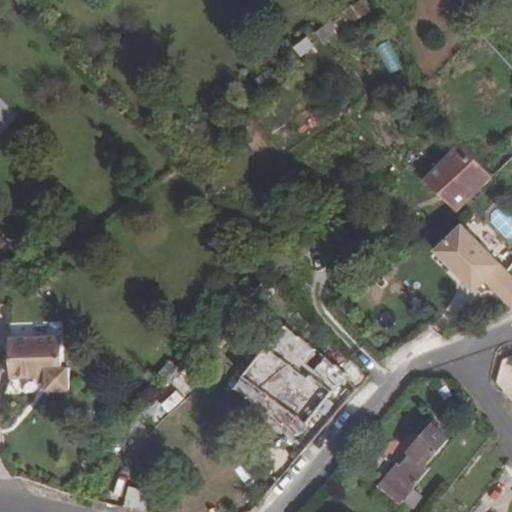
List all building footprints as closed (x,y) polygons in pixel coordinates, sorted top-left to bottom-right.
[(340,15),(316,32),(325,44),(349,27),(340,15)] [(405,68),(391,41),(377,48),(391,75),(405,68)] [(233,109),(224,97),(210,107),(219,119),(233,109)] [(457,211),(473,196),(488,182),(493,177),(461,142),(424,180),(454,208),(457,211)] [(152,187),(140,196),(149,208),(161,199),(152,187)] [(149,208),(148,209),(164,233),(179,222),(162,199),(161,199),(149,208)] [(509,240),(511,236),(511,216),(501,205),(487,217),(509,240)] [(511,306),(511,276),(459,224),(431,251),(447,267),(450,264),(457,271),(454,274),(470,290),(480,280),(509,309),(511,306)] [(307,236),(295,246),(316,266),(326,256),(307,236)] [(450,264),(447,267),(454,274),(457,271),(450,264)] [(297,435),(319,409),(327,399),(347,373),(291,328),(241,389),(297,435)] [(62,337),(10,338),(11,379),(37,377),(48,377),(48,385),(49,390),(69,389),(68,368),(63,368),(62,337)] [(37,377),(38,385),(48,385),(48,377),(37,377)] [(332,403),(327,399),(319,409),(324,413),(332,403)] [(401,465),(398,462),(378,487),(400,505),(403,501),(413,488),(428,471),(425,469),(450,439),(433,425),(401,465)] [(132,485),(126,505),(143,511),(149,491),(132,485)] [(403,501),(413,510),(424,497),(413,488),(403,501)]
